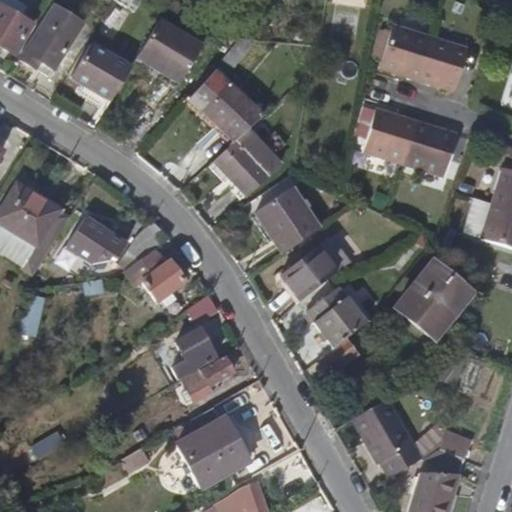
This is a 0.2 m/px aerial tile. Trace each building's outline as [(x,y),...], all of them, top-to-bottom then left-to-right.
[(0,39),(18,51),(36,23),(23,15),(29,5),(21,0),(1,0),(0,3),(0,39)] [(56,4),(22,56),(54,77),(87,24),(56,4)] [(170,8),(158,28),(167,34),(153,55),(186,79),(210,46),(199,38),(194,43),(172,27),(180,15),(170,8)] [(399,74),(415,79),(448,89),(462,49),(427,38),(404,30),(391,25),(378,65),(399,74)] [(243,37),(221,34),(204,56),(200,66),(209,74),(223,59),(243,37)] [(93,46),(74,74),(109,98),(121,79),(107,70),(114,59),(93,46)] [(202,111),(227,85),(238,74),(223,59),(209,74),(188,96),(201,110),(202,111)] [(202,111),(231,144),(259,120),(227,85),(202,111)] [(389,158),(403,162),(443,175),(456,135),(416,122),(394,115),(379,108),(365,149),(389,158)] [(202,111),(201,110),(195,116),(225,150),(231,144),(202,111)] [(138,151),(161,127),(149,116),(126,144),(138,151)] [(254,130),(220,159),(247,191),(281,161),(254,130)] [(239,198),(247,191),(220,159),(211,167),(239,198)] [(511,166),(502,163),(489,204),(511,210),(511,166)] [(19,182),(0,210),(0,219),(38,243),(60,207),(19,182)] [(256,215),(285,256),(320,229),(290,190),(256,215)] [(511,210),(489,204),(475,245),(511,256),(511,210)] [(85,217),(73,234),(110,261),(122,243),(85,217)] [(145,240),(153,251),(159,247),(171,239),(161,228),(145,240)] [(153,251),(124,271),(136,286),(142,282),(155,301),(183,280),(159,247),(153,251)] [(286,284),(304,309),(343,279),(324,255),(286,284)] [(307,315),(332,350),(364,326),(352,309),(338,291),(307,315)] [(208,296),(187,311),(196,324),(216,310),(208,296)] [(410,325),(392,309),(382,321),(400,337),(410,325)] [(400,337),(382,321),(378,317),(357,338),(385,363),(406,342),(400,337)] [(172,368),(180,380),(214,360),(202,339),(208,336),(202,327),(175,343),(185,360),(172,368)] [(201,371),(181,382),(192,401),(212,389),(208,383),(232,369),(227,359),(202,373),(201,371)] [(421,460),(386,398),(351,419),(376,463),(380,461),(389,479),(407,468),(421,460)] [(173,447),(186,470),(197,490),(253,459),(243,441),(228,414),(173,447)] [(119,454),(124,471),(147,464),(142,447),(119,454)] [(445,511),(462,460),(438,451),(422,459),(405,510),(404,511),(445,511)] [(405,510),(422,459),(421,460),(407,468),(394,506),(405,510)] [(242,511),(267,511),(254,483),(239,489),(248,509),(242,511)]
